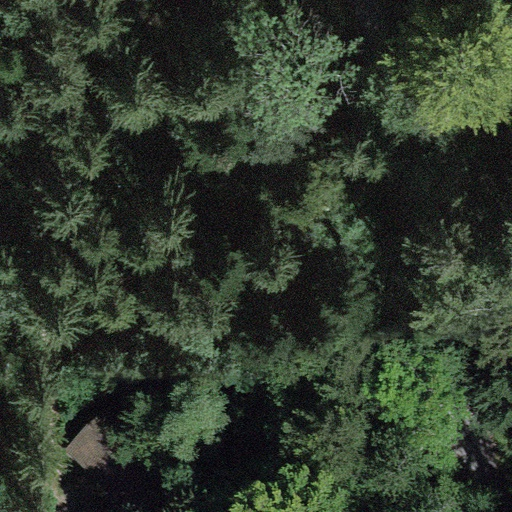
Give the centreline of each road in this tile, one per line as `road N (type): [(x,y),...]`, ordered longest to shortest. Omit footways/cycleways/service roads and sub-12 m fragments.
road 1 (track): [(511,511),(454,383),(366,0)]
road 2 (track): [(454,383),(310,511)]
